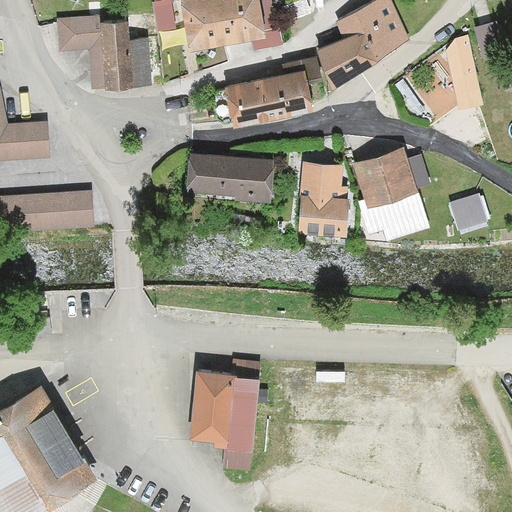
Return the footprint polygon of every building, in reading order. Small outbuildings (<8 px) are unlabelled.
[(260,0),(182,0),(191,44),(265,31),(260,0)] [(412,39),(396,0),(384,0),(336,21),(344,40),(321,50),(340,93),(412,39)] [(96,18),(59,20),(60,51),(97,50),(96,18)] [(132,25),(104,26),(107,92),(155,89),(153,40),(133,41),(132,25)] [(460,104),(485,99),(472,29),(447,33),(460,104)] [(314,65),(231,82),(238,119),(313,104),(312,98),(320,96),(314,65)] [(0,95),(0,161),(51,159),(51,123),(7,125),(0,95)] [(406,151),(356,165),(369,210),(419,196),(406,151)] [(275,160),(190,156),(188,194),(273,198),(275,160)] [(453,195),(459,224),(490,217),(484,188),(453,195)] [(96,237),(95,194),(0,197),(0,226),(1,241),(96,237)] [(354,195),(303,195),(303,236),(354,236),(354,195)] [(237,373),(198,372),(195,443),(235,444),(237,373)] [(0,511),(51,511),(100,485),(45,389),(0,414),(0,511)]
